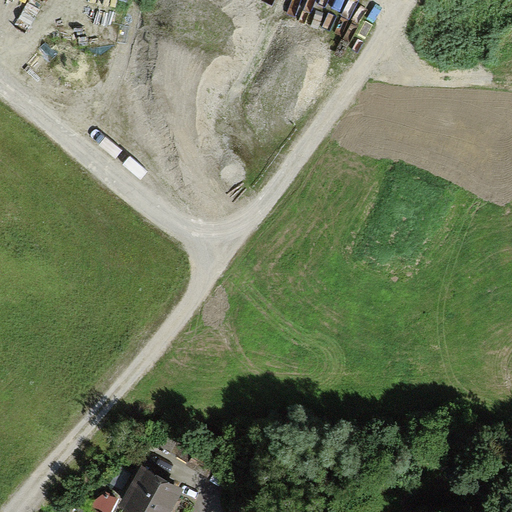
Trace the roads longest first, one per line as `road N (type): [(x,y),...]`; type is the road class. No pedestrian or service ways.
road 1 (track): [(411,0),(239,238),(12,511)]
road 2 (unknown): [(0,49),(239,238)]
